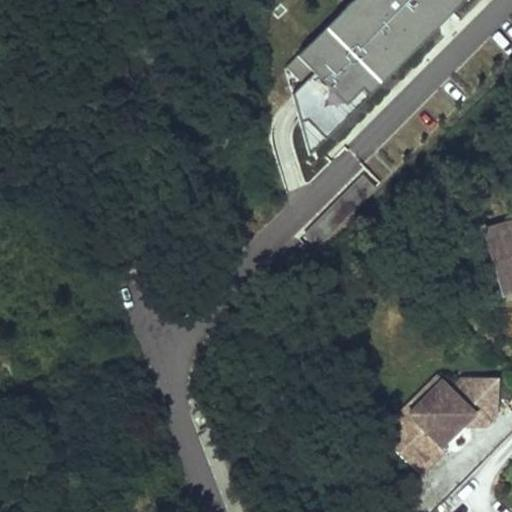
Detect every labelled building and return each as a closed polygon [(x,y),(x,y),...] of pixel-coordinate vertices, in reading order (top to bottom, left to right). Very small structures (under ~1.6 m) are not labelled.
[(354,0),(347,7),(354,13),(323,44),(316,37),(285,67),(301,84),(308,155),(329,135),(322,128),(361,89),(368,96),(384,80),(377,73),(392,58),(399,64),(423,40),(417,33),(447,2),(454,9),(463,0),(354,0)] [(417,33),(423,40),(454,9),(447,2),(417,33)] [(347,7),(316,37),(323,44),(354,13),(347,7)] [(377,73),(384,80),(399,64),(392,58),(377,73)] [(322,128),(329,135),(368,96),(361,89),(322,128)] [(362,174),(299,241),(310,251),(373,185),(362,174)] [(511,219),(500,223),(497,234),(487,237),(501,282),(511,278),(511,219)] [(497,234),(500,223),(485,228),(487,237),(497,234)] [(511,278),(501,282),(504,294),(511,291),(511,278)] [(459,377),(449,387),(443,382),(428,397),(424,394),(406,411),(417,422),(400,439),(394,446),(420,472),(444,448),(440,444),(472,412),(474,415),(473,416),(477,420),(481,420),(484,424),(494,414),(495,397),(475,377),(459,377)] [(443,382),(438,377),(398,417),(400,418),(395,434),(400,439),(417,422),(406,411),(424,394),(428,397),(443,382)] [(496,378),(475,377),(495,397),(496,378)]
